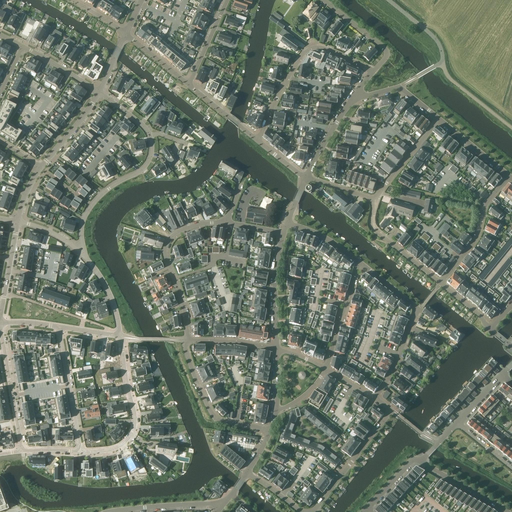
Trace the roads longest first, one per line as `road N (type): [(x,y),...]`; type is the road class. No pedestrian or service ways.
road 1 (residential): [(85,257),(85,214),(108,188),(141,170),(152,148),(141,122),(99,91)]
road 2 (residential): [(374,70),(306,48),(257,139)]
road 3 (residential): [(375,398),(416,309),(359,261)]
road 4 (residential): [(187,340),(165,244),(179,230),(226,222)]
road 5 (residential): [(80,452),(113,449),(133,430),(122,337)]
road 6 (residential): [(375,398),(391,410),(310,511)]
road 7 (residential): [(187,340),(214,418),(270,430)]
road 8 (residential): [(0,323),(21,451)]
road 9 (residential): [(507,174),(483,206),(478,234),(441,282)]
road 10 (residential): [(80,452),(58,327)]
